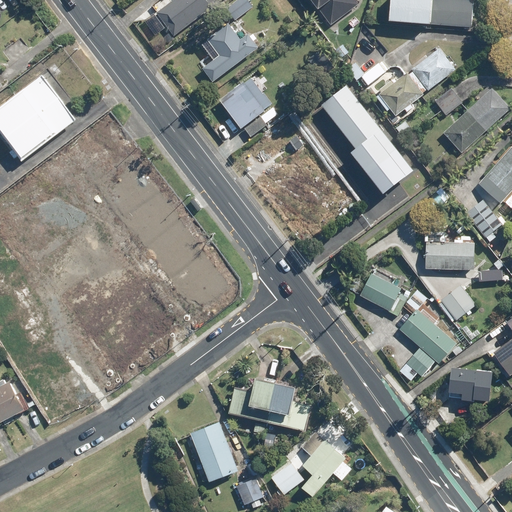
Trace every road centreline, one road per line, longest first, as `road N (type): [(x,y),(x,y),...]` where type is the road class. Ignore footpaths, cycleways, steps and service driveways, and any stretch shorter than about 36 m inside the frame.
road 1 (secondary): [(79,0),(293,288)]
road 2 (residential): [(0,478),(149,396),(293,288)]
road 3 (secondary): [(293,288),(466,511)]
